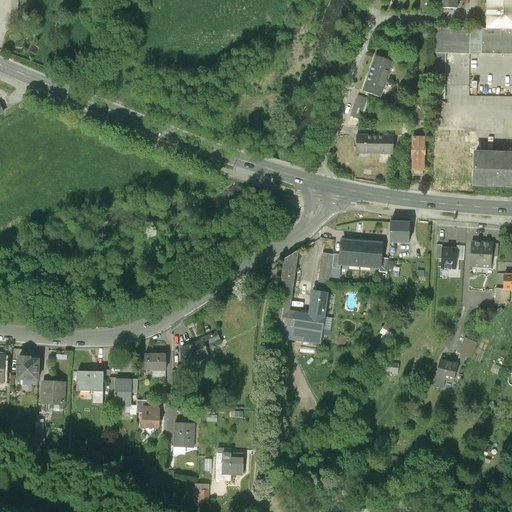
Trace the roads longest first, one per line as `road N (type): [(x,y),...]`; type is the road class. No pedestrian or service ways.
road 1 (unclassified): [(325,185),(310,221),(159,323),(110,337),(0,332)]
road 2 (secondary): [(325,185),(237,159),(0,65)]
road 3 (secondary): [(511,208),(325,185)]
